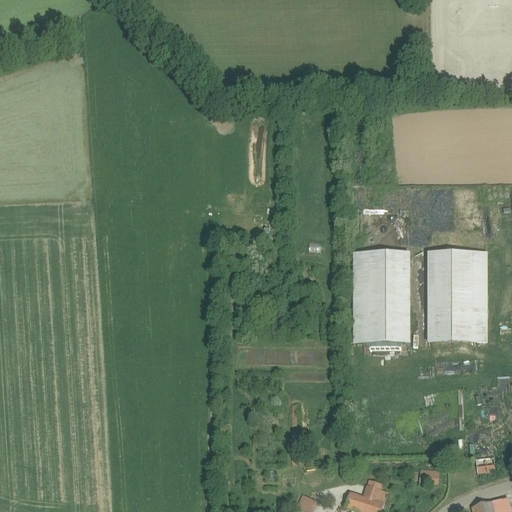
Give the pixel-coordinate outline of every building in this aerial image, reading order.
[(491,253),(432,254),(433,345),(492,345),(491,253)] [(356,254),(356,346),(415,345),(415,254),(356,254)] [(496,473),(494,459),(476,460),(478,474),(496,473)] [(439,472),(432,472),(422,472),(421,484),(438,485),(439,481),(439,472)] [(382,511),(388,494),(381,492),(366,487),(363,498),(351,494),(345,510),(352,511),(382,511)] [(303,511),(315,511),(319,503),(306,496),(299,510),(303,511)] [(511,511),(508,500),(481,507),(473,509),(472,510),(473,511),(511,511)]
